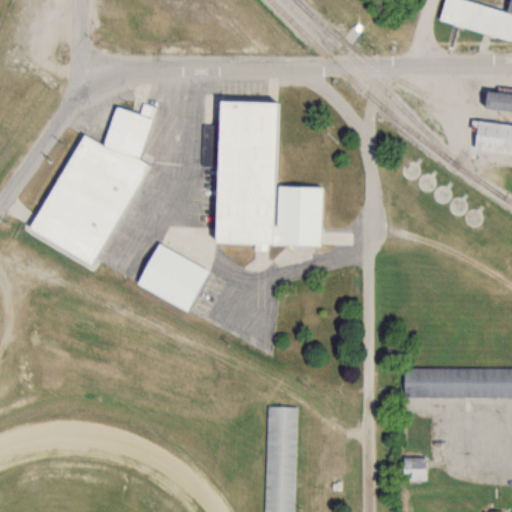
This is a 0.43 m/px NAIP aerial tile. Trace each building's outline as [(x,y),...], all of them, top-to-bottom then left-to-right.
[(440,0),(435,20),(511,41),(511,0),(505,0),(502,10),(464,0),(440,0)] [(511,93),(480,92),(479,110),(511,111),(511,93)] [(207,244),(318,246),(319,187),(277,186),(279,100),(210,98),(207,244)] [(116,106),(97,144),(76,134),(26,232),(94,267),(146,164),(135,159),(159,110),(143,102),(136,116),(116,106)] [(511,125),(473,121),(470,150),(511,154),(511,125)] [(132,284),(187,312),(208,272),(153,243),(132,284)] [(193,389),(202,360),(36,308),(34,311),(23,308),(20,318),(31,322),(26,336),(193,389)] [(401,396),(511,395),(511,367),(401,367),(401,396)] [(263,511),(294,511),(296,406),(266,405),(263,511)] [(399,479),(425,479),(425,457),(399,457),(399,479)]
